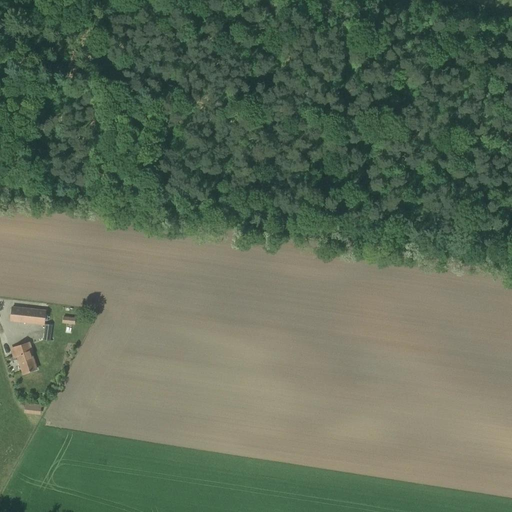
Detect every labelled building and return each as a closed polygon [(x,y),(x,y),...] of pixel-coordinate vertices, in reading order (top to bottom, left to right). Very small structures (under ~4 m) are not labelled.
[(10,321),(44,325),(45,311),(12,307),(10,321)] [(63,316),(62,323),(75,325),(76,318),(63,316)] [(46,324),(46,325),(44,338),(44,340),(50,341),(52,325),(46,324)] [(30,343),(13,348),(16,357),(17,357),(23,374),(37,370),(31,352),(33,352),(30,343)] [(25,413),(39,414),(40,414),(41,405),(26,403),(25,413)]
